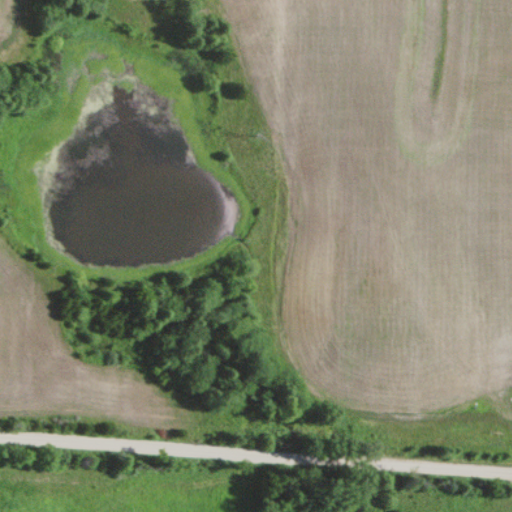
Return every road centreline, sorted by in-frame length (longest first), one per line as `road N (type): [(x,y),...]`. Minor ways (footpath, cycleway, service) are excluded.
road 1 (residential): [(511,469),(0,431)]
road 2 (residential): [(511,417),(337,402),(309,387),(284,346),(273,189)]
